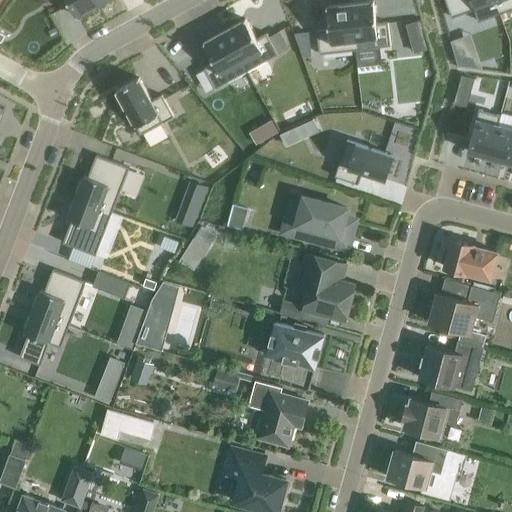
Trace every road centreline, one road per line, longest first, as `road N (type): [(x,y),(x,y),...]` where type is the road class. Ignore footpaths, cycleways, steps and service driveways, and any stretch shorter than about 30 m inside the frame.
road 1 (residential): [(344,511),(419,234),(438,214),(458,208),(511,223)]
road 2 (residential): [(0,256),(60,95)]
road 3 (residential): [(60,95),(92,50),(183,0)]
